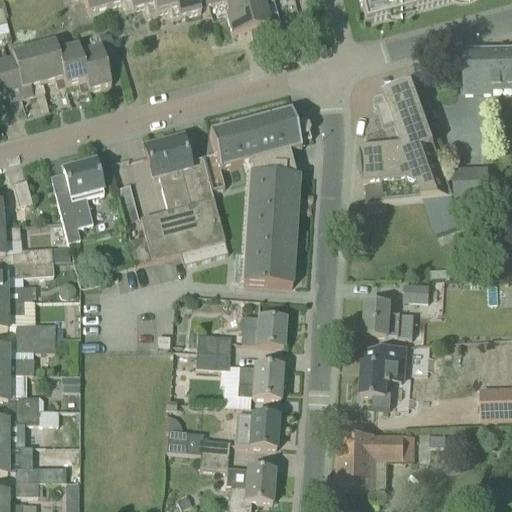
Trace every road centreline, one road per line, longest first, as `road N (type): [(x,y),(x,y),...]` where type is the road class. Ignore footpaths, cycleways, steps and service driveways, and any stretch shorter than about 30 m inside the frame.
road 1 (residential): [(308,511),(333,138),(327,73)]
road 2 (residential): [(0,157),(327,73)]
road 3 (residential): [(347,64),(511,22)]
